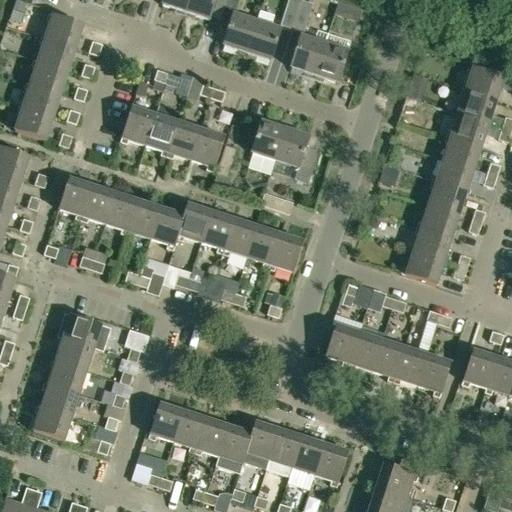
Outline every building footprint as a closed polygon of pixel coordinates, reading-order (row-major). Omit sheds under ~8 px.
[(189,0),(163,0),(161,7),(185,15),(189,0)] [(189,0),(185,15),(208,23),(215,0),(189,0)] [(239,0),(226,0),(224,9),(235,13),(239,0)] [(291,31),(301,3),(292,0),(288,0),(280,27),(291,31)] [(359,0),(338,0),(337,5),(360,13),(364,1),(359,0)] [(28,8),(15,4),(12,3),(7,20),(9,21),(20,24),(21,19),(24,20),(28,8)] [(301,3),(291,31),(303,35),(312,6),(301,3)] [(256,24),(246,56),(270,63),(280,32),(270,29),(274,19),(259,14),(256,24)] [(44,41),(75,51),(83,28),(48,16),(45,23),(50,25),(44,41)] [(246,56),(256,24),(233,16),(222,48),(246,56)] [(313,78),(327,36),(317,33),(314,43),(300,38),(290,70),(313,78)] [(327,36),(313,78),(337,85),(351,44),(327,36)] [(44,41),(40,40),(38,46),(42,48),(37,64),(68,74),(75,51),(44,41)] [(98,59),(101,48),(92,45),(88,56),(98,59)] [(37,64),(33,62),(31,69),(35,70),(29,87),(60,97),(68,74),(37,64)] [(90,82),(94,70),(85,67),(81,79),(90,82)] [(460,93),(495,104),(503,80),(472,70),(467,88),(462,87),(460,93)] [(157,74),(153,83),(164,87),(168,77),(157,74)] [(168,77),(164,87),(176,90),(179,81),(168,77)] [(29,87),(25,85),(23,92),(27,93),(22,110),(53,120),(60,97),(29,87)] [(148,88),(140,85),(136,97),(144,100),(148,88)] [(202,88),(199,98),(210,102),(213,92),(202,88)] [(83,105),(87,93),(77,90),(73,101),(83,105)] [(213,92),(210,102),(221,105),(224,96),(213,92)] [(488,127),(495,104),(460,93),(458,99),(462,100),(457,117),(488,127)] [(22,110),(18,108),(16,115),(20,116),(14,134),(45,144),(53,120),(22,110)] [(144,149),(154,118),(131,110),(119,145),(126,147),(128,143),(144,149)] [(75,127),(79,117),(69,114),(66,124),(75,127)] [(480,150),(488,127),(457,117),(452,134),(448,132),(446,138),(480,150)] [(166,160),(177,125),(154,118),(144,149),(161,154),(160,158),(166,160)] [(511,122),(505,120),(501,131),(511,134),(511,130),(511,122)] [(271,174),(285,131),(261,124),(251,156),(252,156),(249,165),(271,173),(270,174),(271,174)] [(190,163),(200,133),(177,125),(166,160),(172,162),(173,158),(190,163)] [(285,131),(271,174),(275,164),(297,171),(294,181),(305,184),(315,154),(305,151),(308,139),(285,131)] [(501,131),(497,142),(507,146),(511,134),(501,131)] [(200,133),(190,163),(207,169),(205,173),(212,175),(224,140),(200,133)] [(68,151),(71,140),(62,137),(58,148),(68,151)] [(473,173),(480,150),(446,138),(443,145),(448,146),(442,163),(473,173)] [(225,148),(212,187),(221,190),(225,179),(227,180),(236,151),(225,148)] [(0,176),(21,184),(28,160),(0,150),(0,176)] [(465,196),(473,173),(442,163),(437,179),(433,178),(431,184),(465,196)] [(490,166),(486,177),(496,180),(499,169),(490,166)] [(0,176),(0,202),(13,206),(21,184),(0,176)] [(34,188),(44,191),(47,180),(38,177),(34,188)] [(486,177),(483,188),(492,191),(496,180),(486,177)] [(80,224),(91,189),(68,181),(58,212),(75,218),(74,222),(80,224)] [(458,219),(465,196),(431,184),(428,191),(433,192),(427,209),(458,219)] [(104,227),(114,196),(91,189),(80,224),(86,226),(88,222),(104,227)] [(126,239),(137,204),(114,196),(104,227),(121,233),(120,237),(126,239)] [(264,196),(260,208),(289,217),(292,205),(264,196)] [(27,211),(36,214),(40,202),(30,199),(27,211)] [(0,202),(0,227),(6,229),(13,206),(0,202)] [(150,242),(160,211),(137,204),(126,239),(132,241),(133,237),(150,242)] [(200,246),(210,215),(186,207),(182,219),(183,219),(176,242),(176,243),(182,245),(183,240),(200,246)] [(451,242),(458,219),(427,209),(422,226),(418,224),(416,231),(451,242)] [(183,219),(182,219),(160,211),(150,242),(167,248),(165,252),(173,254),(176,243),(176,242),(183,219)] [(475,212),(471,223),(481,226),(484,215),(475,212)] [(222,257),(233,222),(210,215),(200,246),(217,251),(215,255),(222,257)] [(32,225),(23,222),(19,233),(29,236),(32,225)] [(246,261),(256,230),(233,222),(222,257),(228,259),(229,255),(246,261)] [(471,223),(467,234),(477,238),(481,226),(471,223)] [(267,272),(279,237),(256,230),(246,261),(263,266),(261,270),(267,272)] [(443,265),(451,242),(416,231),(414,237),(418,238),(412,255),(443,265)] [(279,237),(267,272),(273,274),(275,270),(292,276),(302,245),(279,237)] [(12,256),(21,259),(25,248),(15,245),(12,256)] [(58,252),(46,248),(43,258),(55,261),(58,252)] [(435,289),(443,265),(412,255),(407,271),(403,270),(401,277),(435,289)] [(460,258),(456,269),(466,272),(469,261),(460,258)] [(82,260),(79,269),(90,273),(93,263),(82,260)] [(93,263),(90,273),(101,276),(104,267),(93,263)] [(5,279),(14,282),(18,271),(8,268),(5,279)] [(456,269),(453,280),(462,283),(466,272),(456,269)] [(127,274),(124,284),(135,287),(138,278),(127,274)] [(5,279),(0,277),(0,303),(6,306),(14,282),(5,279)] [(138,278),(135,287),(147,291),(150,281),(138,278)] [(178,278),(175,287),(185,291),(189,281),(178,278)] [(189,281),(185,291),(197,295),(200,285),(189,281)] [(356,300),(359,291),(348,287),(342,306),(349,308),(352,299),(356,300)] [(223,293),(220,302),(231,306),(234,296),(223,293)] [(270,308),(267,317),(278,321),(285,300),(273,296),(273,297),(267,295),(263,306),(270,308)] [(234,296),(231,306),(242,310),(245,300),(234,296)] [(19,298),(16,309),(25,312),(29,301),(19,298)] [(383,299),(380,308),(391,312),(394,302),(383,299)] [(394,302),(391,312),(402,315),(405,306),(394,302)] [(16,309),(12,320),(22,323),(25,312),(16,309)] [(429,314),(426,323),(437,327),(440,317),(429,314)] [(62,342),(93,351),(103,355),(110,331),(66,317),(64,323),(63,322),(57,340),(58,341),(58,340),(62,341),(62,342)] [(440,317),(437,327),(448,330),(451,321),(440,317)] [(347,371),(358,336),(335,328),(325,359),(342,365),(341,369),(347,371)] [(118,344),(123,346),(127,335),(118,333),(116,339),(118,344)] [(500,348),(503,338),(491,334),(488,344),(500,348)] [(371,374),(381,344),(358,336),(347,371),(353,373),(354,369),(371,374)] [(62,342),(62,341),(58,340),(58,341),(56,346),(60,348),(55,364),(55,365),(86,374),(93,351),(62,342)] [(5,343),(1,355),(10,358),(14,346),(5,343)] [(393,386),(404,351),(381,344),(371,374),(388,380),(386,384),(393,386)] [(126,362),(136,366),(140,354),(130,351),(126,362)] [(417,389),(427,358),(404,351),(393,386),(399,388),(400,384),(417,389)] [(486,392),(496,361),(472,353),(461,388),(468,390),(469,386),(485,392),(486,392)] [(1,355),(0,357),(0,366),(7,369),(10,358),(1,355)] [(427,358),(417,389),(433,394),(432,399),(439,401),(450,366),(427,358)] [(508,399),(511,387),(511,366),(496,361),(486,392),(485,392),(484,396),(490,398),(492,394),(508,399)] [(55,365),(55,364),(51,363),(49,369),(53,371),(48,387),(47,387),(78,397),(86,374),(55,365)] [(119,385),(129,388),(132,377),(123,374),(119,385)] [(47,387),(48,387),(43,386),(41,392),(45,394),(40,410),(71,420),(78,397),(47,387)] [(112,408),(121,411),(125,400),(115,397),(112,408)] [(172,445),(182,414),(159,407),(147,442),(154,444),(156,440),(172,445)] [(40,410),(36,408),(34,415),(38,416),(32,434),(63,444),(71,420),(40,410)] [(194,457),(205,422),(182,414),(172,445),(189,451),(188,455),(194,457)] [(104,431),(114,434),(117,423),(108,420),(104,431)] [(218,460),(228,429),(205,422),(194,457),(200,459),(201,454),(218,460)] [(266,472),(278,433),(254,425),(250,436),(251,437),(245,456),(246,456),(243,464),(266,472)] [(251,437),(250,436),(228,429),(218,460),(215,469),(239,477),(243,464),(246,456),(245,456),(251,437)] [(291,471),(301,440),(278,433),(266,472),(289,479),(291,471)] [(314,478),(324,448),(301,440),(291,471),(308,476),(306,481),(313,483),(314,479),(314,478)] [(97,455),(106,458),(110,446),(100,443),(97,455)] [(314,478),(314,479),(330,484),(329,488),(336,490),(347,455),(324,448),(314,478)] [(406,500),(411,484),(415,485),(418,478),(383,467),(375,490),(406,500)] [(150,477),(147,487),(158,490),(161,481),(150,477)] [(161,481),(158,490),(169,494),(172,484),(161,481)] [(410,501),(406,500),(375,490),(368,511),(402,511),(404,507),(408,508),(410,501)] [(485,511),(497,511),(503,495),(489,490),(483,511),(485,511)] [(27,511),(34,493),(26,491),(20,507),(5,502),(1,511),(27,511)] [(195,492),(192,501),(203,505),(206,495),(195,492)] [(245,496),(234,492),(232,498),(231,502),(242,505),(245,496)] [(36,511),(41,496),(34,493),(27,511),(36,511)] [(206,495),(203,505),(214,509),(218,499),(206,495)] [(218,496),(218,499),(214,509),(213,511),(227,511),(230,505),(231,502),(232,498),(226,496),(218,496)] [(264,511),(268,503),(256,500),(253,509),(261,511),(264,511)] [(441,511),(452,511),(455,504),(445,501),(441,511)]
